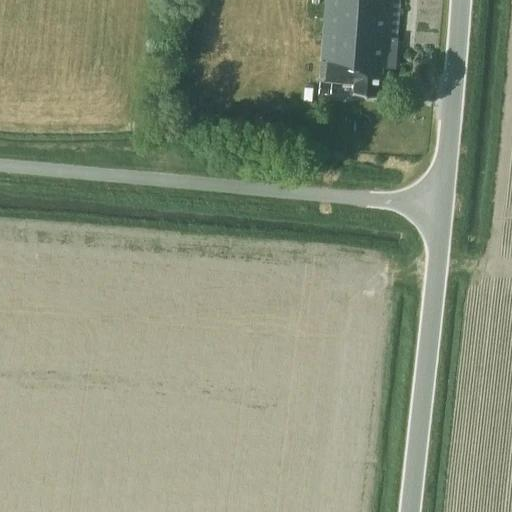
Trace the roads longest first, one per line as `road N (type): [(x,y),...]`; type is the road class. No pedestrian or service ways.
road 1 (unclassified): [(442,204),(0,164)]
road 2 (tertiary): [(409,511),(442,204)]
road 3 (tertiary): [(442,204),(463,0)]
